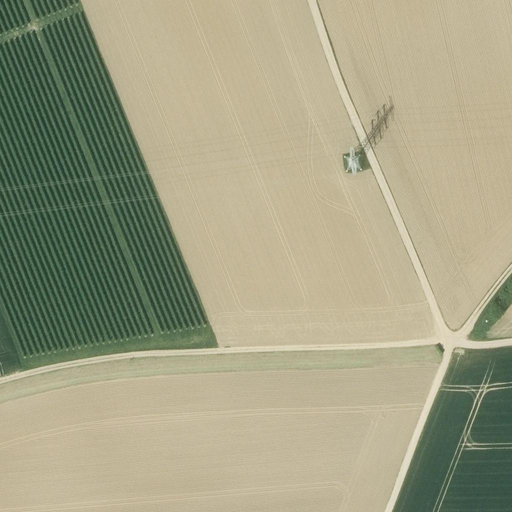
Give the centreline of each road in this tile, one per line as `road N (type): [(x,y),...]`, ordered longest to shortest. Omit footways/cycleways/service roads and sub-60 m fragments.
road 1 (track): [(451,343),(158,355),(70,363),(0,381)]
road 2 (track): [(451,343),(309,0)]
road 3 (track): [(389,511),(451,343)]
